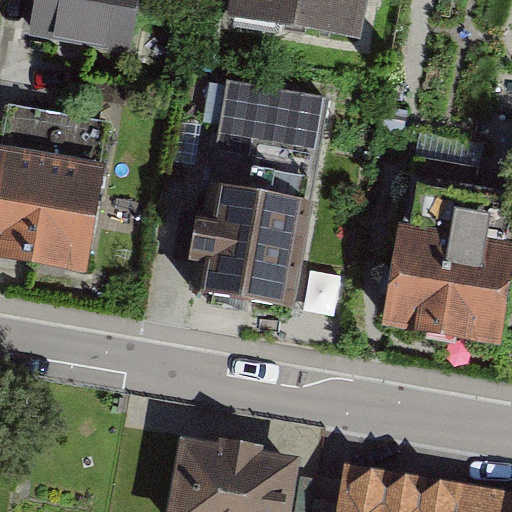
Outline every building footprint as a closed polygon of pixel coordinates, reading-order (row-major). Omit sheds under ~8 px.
[(139,0),(39,0),(32,45),(130,61),(139,0)] [(356,0),(223,0),(219,28),(348,50),(356,0)] [(330,98),(229,79),(210,180),(214,181),(311,199),(330,98)] [(94,170),(0,156),(0,268),(78,280),(94,170)] [(511,249),(511,200),(405,179),(375,331),(491,354),(511,249)] [(214,181),(209,207),(200,205),(191,256),(200,258),(195,285),(295,304),(315,200),(311,199),(214,181)] [(287,511),(295,462),(175,442),(163,511),(287,511)] [(511,511),(511,502),(346,477),(339,511),(511,511)]
